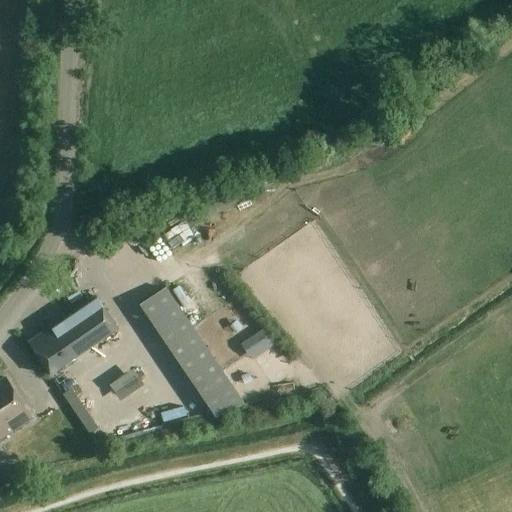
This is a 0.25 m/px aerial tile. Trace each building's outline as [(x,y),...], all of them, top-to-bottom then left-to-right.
[(191,197),(201,221),(229,209),(219,185),(191,197)] [(135,259),(157,249),(149,232),(127,243),(135,259)] [(216,418),(242,401),(165,287),(139,305),(216,418)] [(50,375),(118,329),(96,296),(28,342),(50,375)] [(136,358),(110,373),(120,391),(147,377),(136,358)] [(0,439),(33,418),(25,406),(20,398),(6,378),(0,381),(0,439)]
